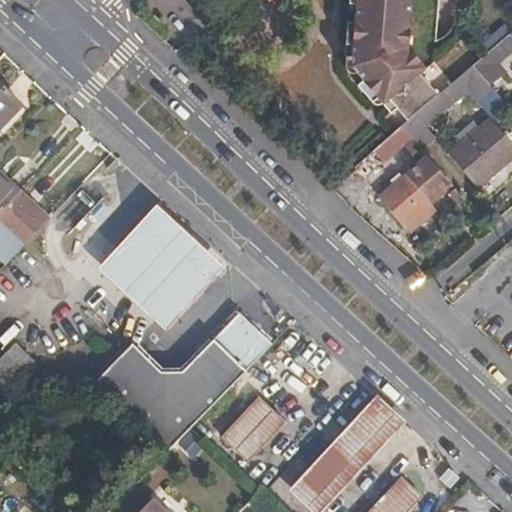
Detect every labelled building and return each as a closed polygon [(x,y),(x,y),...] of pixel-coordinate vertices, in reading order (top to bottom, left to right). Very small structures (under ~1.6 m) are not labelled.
[(356,0),(356,5),(355,22),(352,57),(346,57),(346,68),(347,72),(351,74),(357,75),(363,81),(383,104),(391,113),(397,109),(408,121),(438,95),(420,73),(425,68),(408,49),(412,0),(356,0)] [(345,57),(346,57),(352,57),(355,22),(348,22),(346,45),(345,57)] [(511,31),(502,41),(484,56),(473,66),(491,87),(506,74),(498,63),(511,51),(511,31)] [(491,87),(473,66),(438,95),(408,121),(402,126),(412,138),(422,149),(435,138),(427,128),(468,92),(476,102),(478,99),(492,88),(491,87)] [(383,105),(383,104),(363,81),(357,86),(372,104),(373,105),(375,105),(376,106),(377,106),(378,106),(380,106),(381,106),(382,106),(383,105)] [(0,84),(0,129),(23,106),(0,84)] [(496,119),(509,108),(492,88),(478,99),(496,119)] [(460,145),(449,155),(478,189),(511,159),(511,143),(490,118),(479,128),(474,122),(454,139),(460,145)] [(385,141),(354,168),(365,180),(412,138),(402,126),(392,135),(385,141)] [(430,204),(452,185),(428,156),(379,198),(404,226),(430,204)] [(0,213),(21,191),(22,191),(8,178),(4,181),(0,176),(0,213)] [(0,213),(0,231),(20,251),(50,219),(21,191),(0,213)] [(437,212),(430,204),(404,226),(410,235),(437,212)] [(157,206),(99,269),(166,331),(224,268),(157,206)] [(182,373),(134,423),(166,454),(190,429),(272,345),(238,313),(182,373)] [(16,343),(0,359),(0,401),(37,364),(16,343)] [(95,384),(134,423),(182,373),(161,373),(133,345),(95,384)] [(312,511),(323,511),(406,423),(377,396),(289,490),(312,511)] [(259,398),(222,438),(248,463),(285,422),(259,398)] [(0,457),(0,511),(29,511),(43,499),(0,457)] [(404,479),(372,511),(404,511),(421,495),(404,479)] [(165,511),(187,511),(163,489),(152,500),(165,511)] [(165,511),(152,500),(140,511),(165,511)]
